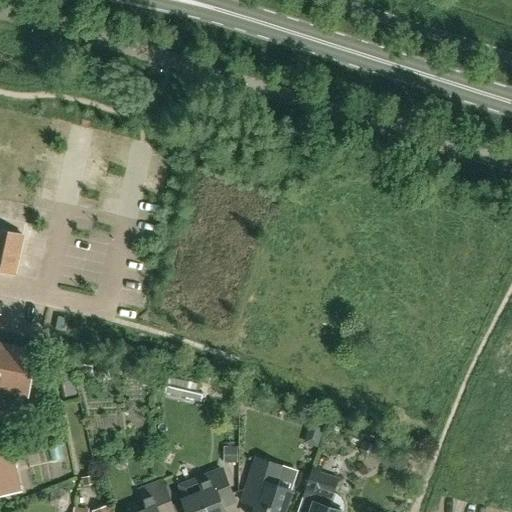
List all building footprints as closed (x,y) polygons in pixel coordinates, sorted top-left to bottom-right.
[(0,230),(0,272),(14,275),(23,236),(0,230)] [(0,393),(28,400),(39,351),(0,342),(0,393)] [(76,355),(74,371),(92,373),(95,357),(76,355)] [(76,395),(71,367),(57,370),(63,398),(76,395)] [(203,392),(199,391),(200,385),(169,378),(165,393),(201,402),(203,392)] [(306,436),(303,443),(318,448),(320,441),(324,429),(309,425),(306,436)] [(9,442),(0,443),(0,496),(20,493),(9,442)] [(362,442),(359,450),(365,461),(370,458),(376,456),(371,445),(362,442)] [(225,447),(225,463),(237,463),(237,447),(225,447)] [(248,479),(241,502),(255,506),(253,511),(285,511),(292,492),(275,487),(281,468),(255,459),(252,468),(249,467),(246,478),(248,479)] [(183,489),(183,493),(185,500),(183,500),(187,511),(224,511),(223,506),(235,501),(223,470),(199,479),(199,478),(188,483),(185,486),(183,489)] [(344,511),(345,509),(345,506),(345,504),(344,501),(342,499),(341,497),(339,495),(336,494),(334,493),(338,480),(311,471),(303,496),(316,500),(311,511),(344,511)] [(176,511),(163,480),(139,490),(147,510),(142,511),(176,511)]
